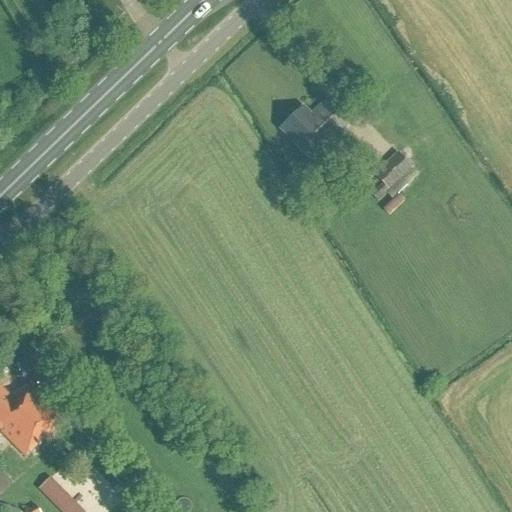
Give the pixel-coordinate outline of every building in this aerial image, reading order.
[(350,124),(328,101),(311,118),(303,109),(280,131),(288,139),(288,140),(310,163),(350,124)] [(378,144),(402,142),(401,134),(378,136),(378,144)] [(427,151),(422,135),(408,139),(414,156),(427,151)] [(372,177),(387,193),(411,170),(397,154),(372,177)] [(0,389),(0,431),(1,432),(25,458),(62,420),(30,388),(14,404),(0,389)] [(54,509),(66,497),(50,480),(38,492),(54,509)]
